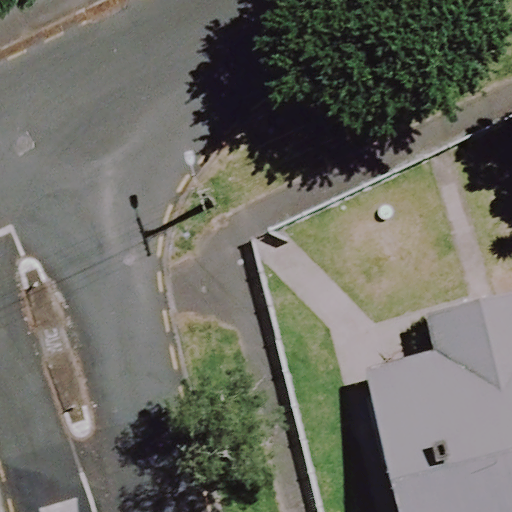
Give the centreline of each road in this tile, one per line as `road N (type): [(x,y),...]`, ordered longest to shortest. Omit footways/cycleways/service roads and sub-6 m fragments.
road 1 (residential): [(0,178),(91,511)]
road 2 (residential): [(0,134),(280,0)]
